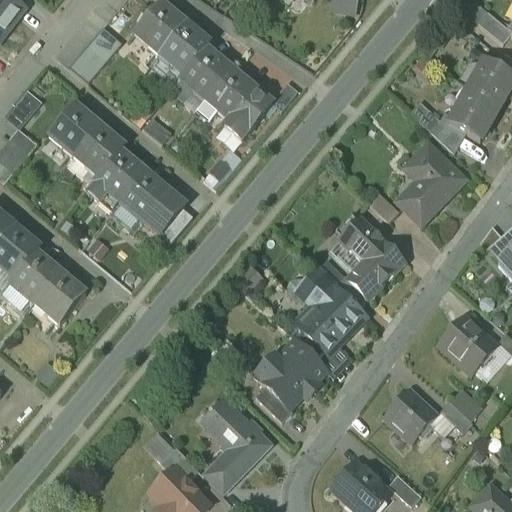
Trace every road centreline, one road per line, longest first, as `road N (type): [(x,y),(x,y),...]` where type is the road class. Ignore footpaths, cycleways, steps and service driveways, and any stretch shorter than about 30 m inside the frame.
road 1 (tertiary): [(413,5),(0,500)]
road 2 (residential): [(511,187),(306,467),(297,511)]
road 3 (residential): [(0,105),(86,0)]
